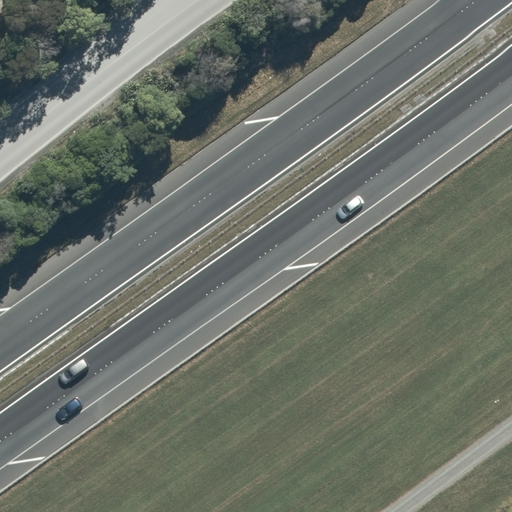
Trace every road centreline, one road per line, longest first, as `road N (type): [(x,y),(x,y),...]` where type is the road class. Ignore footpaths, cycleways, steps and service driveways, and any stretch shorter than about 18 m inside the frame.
road 1 (trunk): [(511,74),(0,443)]
road 2 (trunk): [(0,346),(482,0)]
road 3 (unclassified): [(0,152),(195,0)]
